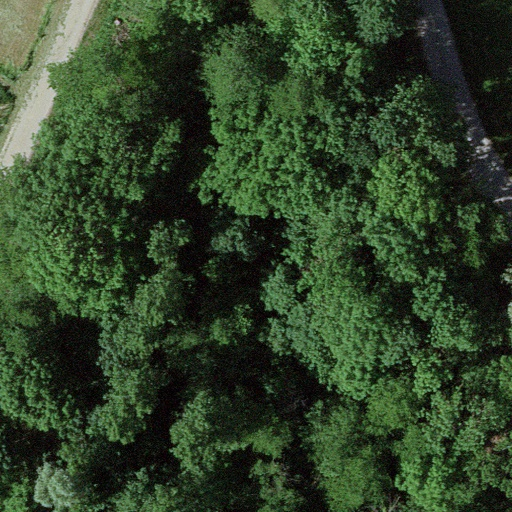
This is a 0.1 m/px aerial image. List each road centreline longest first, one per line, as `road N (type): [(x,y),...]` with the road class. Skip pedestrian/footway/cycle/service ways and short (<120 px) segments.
road 1 (track): [(511,213),(451,80),(427,0)]
road 2 (track): [(85,0),(0,193)]
